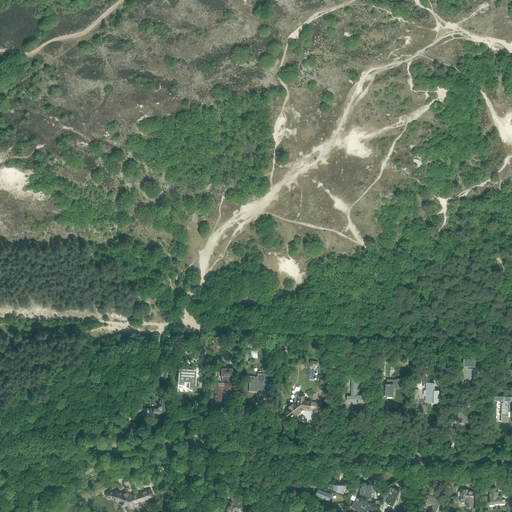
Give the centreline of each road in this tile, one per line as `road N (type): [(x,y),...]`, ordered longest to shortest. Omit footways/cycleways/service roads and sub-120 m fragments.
road 1 (secondary): [(0,460),(47,443),(423,457)]
road 2 (unknown): [(172,323),(511,334)]
road 3 (unknown): [(0,313),(172,323)]
road 4 (residential): [(321,511),(176,453)]
road 5 (track): [(0,52),(30,55),(78,37),(121,0)]
road 6 (track): [(117,481),(97,462),(85,474),(24,494),(7,511)]
